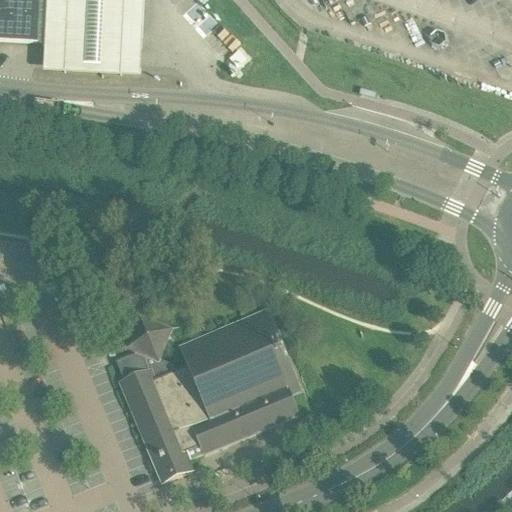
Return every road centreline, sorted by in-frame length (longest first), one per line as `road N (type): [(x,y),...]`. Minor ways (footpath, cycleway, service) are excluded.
road 1 (tertiary): [(65,101),(336,162),(505,231)]
road 2 (tertiary): [(511,183),(378,134),(267,109),(113,95),(65,101)]
road 3 (tertiary): [(278,511),(355,479),(404,445),(449,398)]
road 4 (tertiary): [(511,277),(449,398)]
